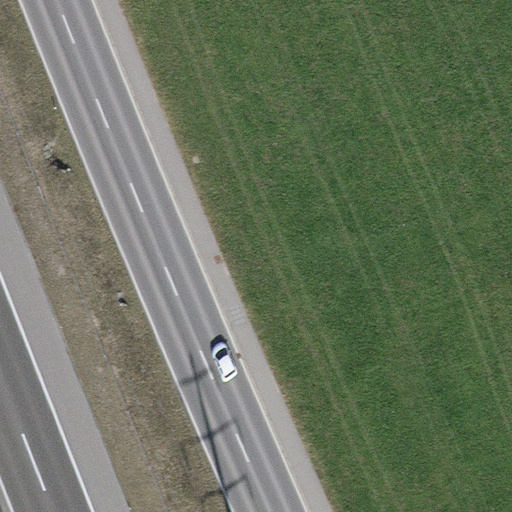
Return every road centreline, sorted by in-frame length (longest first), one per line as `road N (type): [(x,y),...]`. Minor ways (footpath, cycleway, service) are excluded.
road 1 (secondary): [(56,0),(272,511)]
road 2 (motorway): [(54,511),(0,373)]
